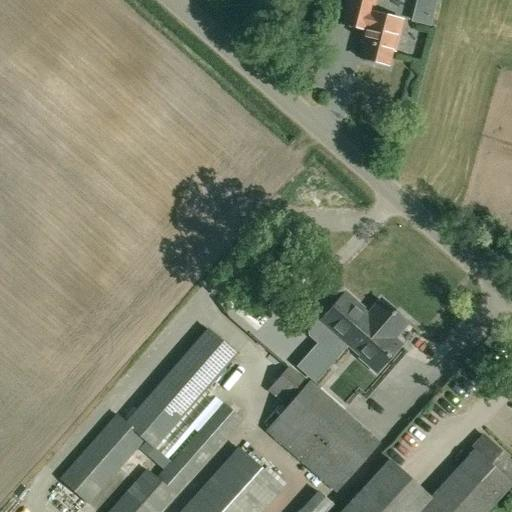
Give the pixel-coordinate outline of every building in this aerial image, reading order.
[(395,51),(403,21),(373,13),(375,0),(347,0),(342,23),(367,30),(360,58),(363,59),(366,62),(373,64),(376,62),(389,65),(393,50),(395,51)] [(360,358),(375,372),(399,345),(393,339),(406,323),(381,300),(369,314),(346,293),(320,322),(331,332),(332,330),(361,356),(360,358)] [(237,355),(208,330),(124,422),(154,449),(237,355)] [(268,391),(286,407),(265,431),(336,493),(381,442),(310,380),(308,382),(289,366),(268,391)] [(241,420),(223,404),(157,479),(174,495),(241,420)] [(117,415),(60,479),(88,504),(144,441),(124,422),(117,415)] [(473,450),(438,489),(462,511),(483,511),(510,484),(509,482),(511,478),(511,461),(511,460),(484,435),(471,448),(473,450)] [(239,449),(181,511),(260,511),(282,488),(239,449)] [(159,511),(174,496),(147,470),(109,511),(159,511)] [(461,511),(437,490),(431,496),(415,511),(461,511)]
